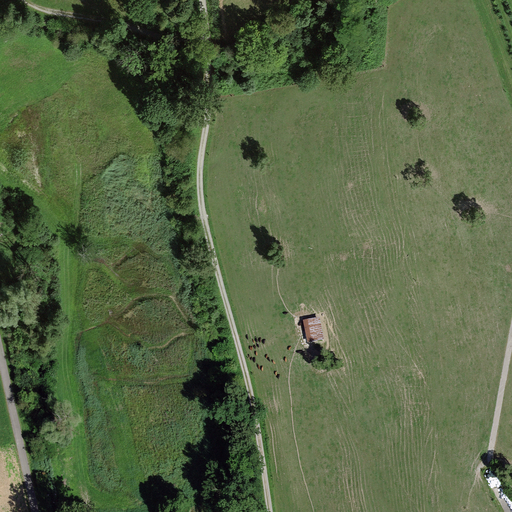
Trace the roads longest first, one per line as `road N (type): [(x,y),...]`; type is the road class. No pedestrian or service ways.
road 1 (track): [(271,511),(254,401),(200,179),(209,33)]
road 2 (track): [(209,33),(147,34),(23,0)]
road 3 (track): [(511,337),(489,452),(490,477),(511,511)]
road 4 (track): [(0,370),(31,511)]
